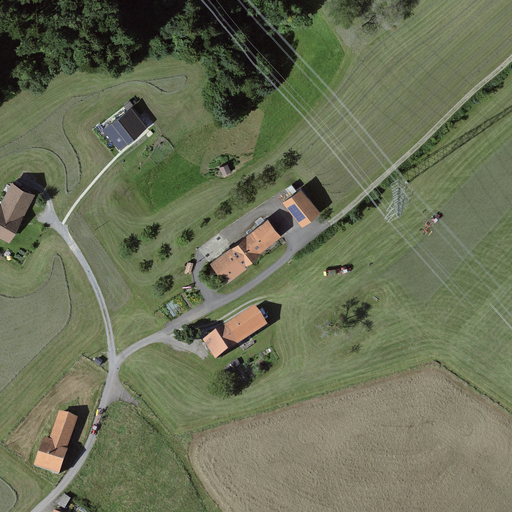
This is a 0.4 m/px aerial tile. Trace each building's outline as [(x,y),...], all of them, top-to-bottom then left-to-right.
[(121,145),(148,126),(134,107),(108,126),(121,145)] [(221,167),(224,178),(233,175),(230,165),(221,167)] [(0,235),(10,241),(34,195),(12,183),(0,205),(0,235)] [(302,222),(318,210),(301,188),(285,201),(302,222)] [(263,246),(279,234),(267,219),(231,247),(231,246),(212,261),(227,280),(245,266),(243,263),(263,247),(263,246)] [(216,358),(266,325),(255,308),(204,341),(216,358)] [(57,474),(77,419),(61,414),(51,441),(45,439),(35,466),(57,474)] [(65,495),(60,505),(66,508),(71,498),(65,495)]
